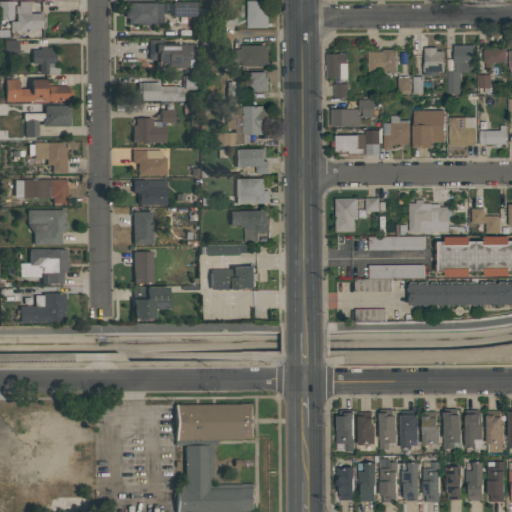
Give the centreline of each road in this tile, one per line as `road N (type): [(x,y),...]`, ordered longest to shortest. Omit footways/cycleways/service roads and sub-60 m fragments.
road 1 (secondary): [(302,0),(305,324)]
road 2 (residential): [(101,0),(103,315)]
road 3 (residential): [(0,384),(305,383)]
road 4 (residential): [(303,20),(511,19)]
road 5 (residential): [(304,176),(511,174)]
road 6 (residential): [(305,383),(511,381)]
